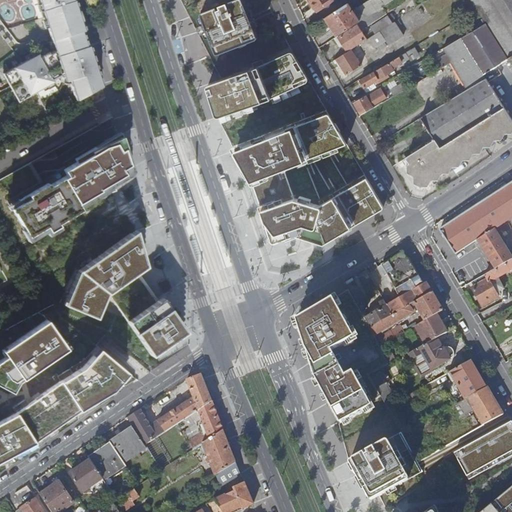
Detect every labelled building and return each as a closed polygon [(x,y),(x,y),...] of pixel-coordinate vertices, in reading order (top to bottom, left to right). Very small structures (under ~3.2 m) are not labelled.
[(38,0),(44,17),(51,39),(55,49),(49,53),(48,51),(39,56),(37,54),(22,63),(3,74),(19,101),(54,81),(52,79),(58,76),(67,78),(76,99),(102,85),(89,44),(87,45),(82,29),(84,29),(77,7),(74,0),(38,0)] [(243,0),(234,0),(202,13),(218,55),(259,39),(243,0)] [(306,0),(313,9),(327,0),(306,0)] [(325,17),(337,36),(356,23),(359,21),(381,7),(384,5),(380,0),(369,0),(352,11),(347,3),(325,17)] [(391,0),(384,5),(381,7),(359,21),(356,23),(357,25),(338,37),(337,36),(333,38),(339,46),(342,44),(346,50),(365,37),(360,28),(403,0),(391,0)] [(502,50),(507,57),(511,54),(511,0),(470,0),(476,9),(485,22),(494,36),(502,50)] [(392,22),(387,15),(370,26),(375,33),(378,31),(392,22)] [(392,22),(378,31),(384,41),(386,44),(402,34),(394,21),(392,22)] [(477,65),(483,73),(507,57),(502,50),(494,36),(485,22),(460,38),(468,51),(477,65)] [(370,36),(369,37),(377,50),(385,45),(383,41),(384,41),(378,31),(375,33),(370,36)] [(447,54),(452,61),(468,51),(460,38),(444,47),(443,47),(447,54)] [(414,46),(360,79),(365,87),(394,69),(393,67),(408,57),(408,56),(414,53),(413,51),(415,49),(414,46)] [(349,49),(333,60),(335,63),(336,62),(340,68),(342,66),(346,74),(360,65),(349,49)] [(468,51),(452,61),(461,75),(477,65),(468,51)] [(230,113),(311,89),(300,52),(208,80),(219,116),(229,112),(230,113)] [(438,69),(452,61),(447,54),(434,62),(438,69)] [(477,65),(461,75),(462,77),(468,88),(485,78),(483,73),(477,65)] [(493,89),(486,77),(485,78),(468,88),(467,89),(421,116),(435,139),(407,157),(410,163),(407,165),(409,167),(421,186),(456,164),(511,128),(511,119),(504,107),(493,89)] [(391,90),(394,95),(404,89),(401,84),(391,90)] [(381,87),(367,95),(373,104),(386,96),(381,87)] [(361,114),(374,107),(373,104),(367,95),(354,103),(361,114)] [(297,235),(325,244),(384,209),(384,208),(384,207),(367,178),(322,205),(295,198),(286,167),(347,144),(331,117),(330,116),(329,116),(328,116),(238,149),(237,149),(236,150),(236,151),(253,180),(258,193),(269,225),(274,241),(275,241),(275,242),(276,242),(297,235)] [(119,137),(55,172),(56,176),(23,195),(25,198),(12,205),(24,226),(26,225),(30,232),(45,224),(48,229),(58,224),(57,221),(80,208),(77,201),(130,170),(119,137)] [(511,218),(511,183),(502,190),(501,188),(495,191),(497,193),(440,230),(456,254),(474,243),(491,232),(511,218)] [(150,355),(181,334),(138,271),(145,266),(136,230),(78,269),(67,293),(74,296),(72,301),(90,309),(92,304),(100,308),(107,293),(150,355)] [(509,261),(491,232),(474,243),(491,271),(509,261)] [(393,315),(431,293),(426,284),(424,285),(408,258),(402,253),(385,263),(399,288),(382,297),(384,301),(393,315)] [(511,259),(509,261),(491,271),(471,283),(474,287),(472,288),(482,306),(498,297),(496,294),(504,289),(497,278),(511,269),(511,259)] [(382,297),(399,288),(385,263),(368,273),(382,297)] [(364,310),(366,309),(365,307),(368,305),(355,281),(346,286),(349,290),(371,328),(393,315),(384,301),(379,303),(382,308),(368,317),(364,310)] [(371,328),(349,290),(295,322),(313,379),(338,424),(372,405),(369,401),(381,395),(377,389),(370,376),(355,349),(376,338),(375,336),(371,328)] [(424,321),(436,314),(443,310),(431,293),(393,315),(371,328),(375,336),(418,311),(420,313),(424,321)] [(418,315),(420,313),(418,311),(375,336),(376,338),(417,313),(418,315)] [(434,340),(438,338),(447,333),(436,314),(424,321),(415,327),(425,344),(434,340)] [(45,319),(1,350),(6,356),(0,359),(0,384),(13,391),(19,380),(65,348),(45,319)] [(394,339),(405,333),(400,326),(391,332),(394,339)] [(380,347),(394,339),(391,332),(390,333),(377,340),(380,347)] [(376,338),(355,349),(370,376),(388,365),(380,347),(377,340),(376,338)] [(438,338),(434,340),(441,350),(444,349),(438,338)] [(409,354),(404,356),(406,359),(410,357),(409,355),(410,355),(412,359),(423,353),(432,370),(450,359),(452,358),(453,357),(454,355),(454,353),(454,352),(453,351),(452,349),(451,348),(449,348),(447,347),(446,348),(444,348),(444,349),(441,350),(434,340),(425,344),(409,354)] [(27,405),(0,419),(0,463),(9,460),(37,445),(35,441),(113,389),(115,393),(135,379),(96,346),(85,358),(56,376),(59,381),(27,405)] [(423,353),(412,359),(422,376),(432,370),(423,353)] [(464,401),(486,388),(470,361),(448,374),(453,382),(455,381),(458,385),(455,387),(460,395),(463,394),(465,397),(462,399),(464,401)] [(190,416),(213,401),(201,373),(200,374),(200,375),(188,380),(187,381),(195,398),(151,426),(140,410),(128,418),(134,427),(136,431),(146,445),(183,421),(187,418),(190,416)] [(387,383),(377,389),(381,395),(387,407),(397,402),(387,383)] [(488,387),(486,388),(464,401),(451,408),(457,420),(474,410),(482,426),(488,423),(504,414),(488,387)] [(425,388),(413,394),(417,401),(428,394),(425,388)] [(408,397),(388,408),(392,415),(398,428),(403,425),(397,412),(412,403),(408,397)] [(204,443),(225,430),(223,427),(213,403),(213,401),(190,416),(193,422),(202,417),(207,430),(191,440),(194,450),(204,443)] [(223,427),(227,424),(218,401),(213,403),(223,427)] [(511,422),(455,454),(470,480),(511,456),(511,422)] [(121,441),(136,431),(134,427),(119,437),(121,441)] [(216,475),(237,462),(225,430),(204,443),(208,454),(205,455),(204,456),(205,459),(206,458),(209,464),(212,463),(216,475)] [(125,463),(148,448),(146,445),(136,431),(121,441),(119,437),(111,442),(114,445),(125,463)] [(422,472),(401,433),(350,461),(349,461),(349,462),(349,463),(369,500),(370,500),(371,501),(372,501),(422,472)] [(105,481),(127,466),(125,463),(114,445),(91,460),(103,479),(105,481)] [(83,493),(103,479),(91,460),(71,474),(83,493)] [(222,486),(241,473),(237,462),(216,475),(222,486)] [(243,508),(253,503),(249,494),(244,480),(228,489),(230,493),(226,495),(216,500),(223,511),(230,511),(242,506),(243,508)] [(52,511),(59,511),(74,502),(60,481),(41,494),(52,511)] [(216,500),(226,495),(222,486),(211,492),(215,499),(216,500)] [(131,502),(138,497),(134,490),(127,495),(127,496),(117,503),(122,511),(123,511),(133,506),(131,502)] [(511,511),(511,492),(487,511),(511,511)] [(44,511),(35,499),(15,511),(44,511)] [(211,511),(223,511),(216,500),(215,499),(206,504),(211,511)] [(108,511),(119,511),(114,503),(106,508),(108,511)]
